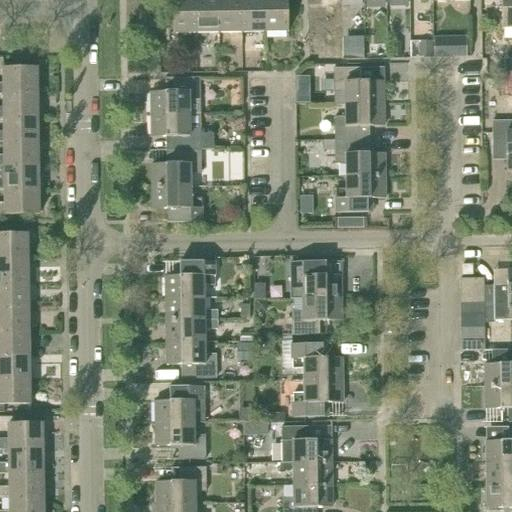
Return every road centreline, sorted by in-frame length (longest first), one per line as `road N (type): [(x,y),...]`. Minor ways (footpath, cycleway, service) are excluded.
road 1 (unclassified): [(91,511),(86,243)]
road 2 (unclassified): [(86,243),(84,12)]
road 3 (residential): [(287,240),(86,243)]
road 4 (unclassified): [(440,407),(446,239)]
road 5 (residential): [(448,73),(446,239)]
road 6 (residential): [(446,239),(287,240)]
road 7 (residential): [(287,240),(282,85)]
